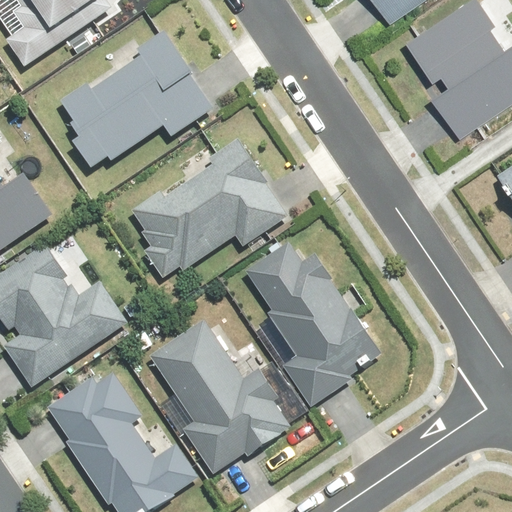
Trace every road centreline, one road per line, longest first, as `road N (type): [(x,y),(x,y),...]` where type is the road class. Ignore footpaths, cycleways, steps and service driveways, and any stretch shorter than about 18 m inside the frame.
road 1 (residential): [(254,0),(511,386)]
road 2 (residential): [(511,396),(337,511)]
